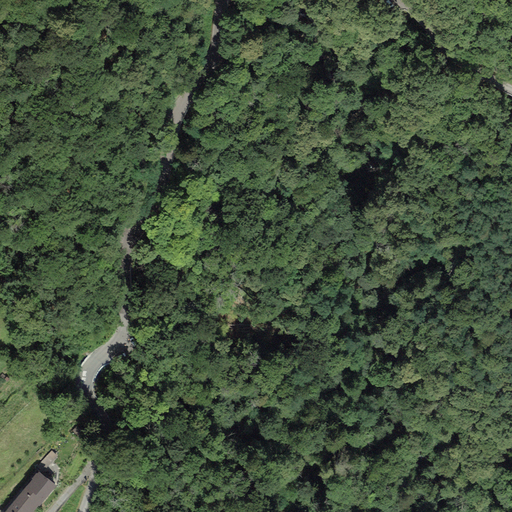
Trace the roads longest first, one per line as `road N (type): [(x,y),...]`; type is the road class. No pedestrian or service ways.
road 1 (unclassified): [(81,511),(104,443),(86,372),(122,332),(126,245),(160,183),(175,114),(212,62),(221,0)]
road 2 (unclassified): [(400,0),(457,56),(511,91)]
